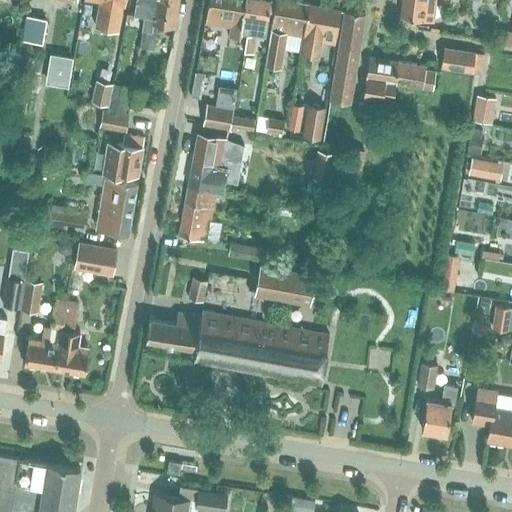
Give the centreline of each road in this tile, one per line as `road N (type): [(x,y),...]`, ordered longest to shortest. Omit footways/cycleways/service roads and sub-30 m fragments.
road 1 (residential): [(115,420),(191,0)]
road 2 (residential): [(405,470),(115,420)]
road 3 (residential): [(511,49),(411,33),(378,0)]
